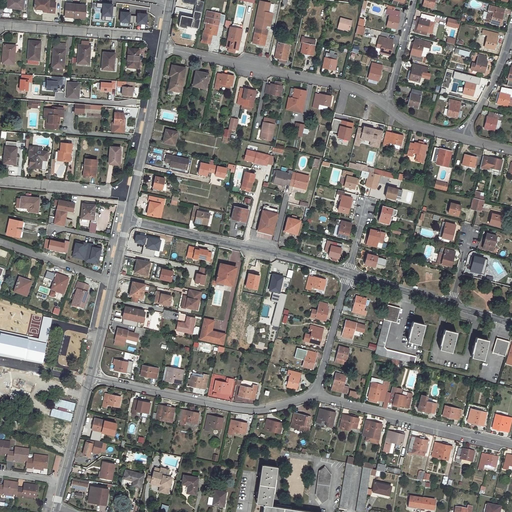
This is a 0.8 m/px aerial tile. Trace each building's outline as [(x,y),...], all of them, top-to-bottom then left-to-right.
[(8,0),(8,7),(23,9),(23,0),(8,0)] [(35,0),(34,9),(43,10),(48,10),(48,12),(55,13),(56,2),(49,2),(49,0),(47,0),(35,0)] [(185,6),(182,18),(192,20),(194,9),(197,9),(198,5),(199,6),(200,0),(190,0),(190,3),(186,3),(185,6)] [(86,5),(66,3),(65,17),(85,18),(86,5)] [(93,19),(101,19),(101,8),(96,8),(96,3),(93,3),(93,19)] [(113,5),(103,4),(102,17),(112,17),(113,5)] [(489,6),(488,11),(494,12),(491,23),(500,25),(504,9),(489,6)] [(387,8),(386,14),(390,15),(387,26),(396,29),(400,17),(399,17),(400,12),(387,8)] [(203,32),(201,42),(208,43),(209,37),(208,37),(209,34),(217,36),(219,26),(218,25),(220,14),(207,11),(205,23),(206,24),(205,33),(203,32)] [(131,13),(121,12),(120,22),(130,23),(131,13)] [(147,14),(137,14),(137,24),(146,25),(147,14)] [(420,18),(417,30),(426,32),(430,21),(434,22),(435,17),(422,14),(420,18)] [(417,30),(420,18),(418,17),(414,31),(426,34),(426,32),(417,30)] [(352,21),(341,18),(339,27),(345,29),(350,30),(352,21)] [(449,18),(447,25),(456,27),(458,20),(449,18)] [(358,25),(356,33),(363,35),(365,27),(358,25)] [(226,48),(229,48),(236,50),(238,50),(241,35),(241,31),(231,28),(226,48)] [(256,28),(253,43),(264,46),(267,31),(256,28)] [(483,30),(482,34),(487,35),(484,47),(494,49),(497,38),(498,34),(483,30)] [(380,36),(377,47),(381,48),(380,53),(389,56),(390,53),(392,46),(392,44),(393,40),(380,36)] [(303,43),(301,53),(313,56),(316,41),(304,38),(303,43)] [(413,43),(411,54),(409,59),(425,63),(430,42),(415,38),(414,43),(413,43)] [(40,55),(39,55),(40,42),(29,41),(27,64),(32,64),(32,60),(39,61),(40,55)] [(54,43),(52,67),(64,68),(64,62),(63,62),(65,44),(54,43)] [(278,43),(275,58),(287,60),(290,45),(278,43)] [(3,45),(2,63),(14,64),(14,58),(13,58),(14,45),(3,45)] [(90,59),(88,59),(89,46),(79,45),(77,63),(89,64),(90,59)] [(139,62),(138,62),(139,49),(129,48),(127,67),(139,68),(139,62)] [(103,52),(102,69),(112,70),(113,63),(114,63),(115,53),(103,52)] [(326,53),(323,68),(334,70),(337,55),(326,53)] [(472,63),(471,69),(484,73),(487,61),(487,57),(478,55),(476,64),(472,63)] [(372,63),(368,78),(378,81),(382,66),(372,63)] [(412,71),(411,76),(410,80),(419,82),(422,72),(426,73),(428,67),(414,64),(412,71)] [(172,65),(170,76),(173,77),(172,81),(171,81),(169,90),(181,92),(186,68),(172,65)] [(196,71),(193,86),(206,88),(208,74),(196,71)] [(218,73),(215,89),(219,90),(220,86),(220,83),(231,86),(232,86),(234,76),(222,73),(222,74),(218,73)] [(28,82),(32,82),(32,74),(20,74),(19,89),(28,90),(28,82)] [(51,79),(46,79),(46,90),(62,90),(62,76),(51,76),(51,79)] [(467,77),(463,93),(473,95),(476,84),(474,83),(475,79),(467,77)] [(100,81),(100,90),(112,90),(112,88),(116,88),(116,81),(100,81)] [(122,86),(122,95),(131,96),(132,91),(132,88),(134,88),(134,82),(126,81),(126,87),(122,86)] [(79,88),(79,83),(68,82),(67,97),(79,98),(79,88)] [(267,85),(265,93),(280,96),(282,86),(281,86),(274,85),(271,84),(271,86),(267,85)] [(511,89),(501,87),(497,103),(507,106),(507,104),(509,96),(511,97),(511,89)] [(240,88),(238,98),(237,104),(253,107),(256,91),(245,88),(244,89),(240,88)] [(302,113),(307,91),(295,89),(295,90),(291,89),(287,106),(297,108),(297,112),(302,113)] [(412,89),(408,105),(418,108),(422,91),(412,89)] [(315,94),(312,107),(318,108),(319,104),(329,106),(332,97),(320,94),(320,95),(315,94)] [(449,99),(448,104),(448,105),(450,105),(449,109),(445,108),(443,114),(447,115),(457,118),(461,102),(449,99)] [(84,104),(76,104),(75,112),(84,113),(84,108),(84,104)] [(59,119),(57,119),(57,116),(63,117),(64,110),(62,110),(53,109),(45,109),(44,118),(49,118),(48,128),(57,129),(58,124),(59,124),(59,119)] [(115,112),(114,124),(123,125),(124,113),(115,112)] [(487,116),(484,128),(494,131),(494,129),(497,119),(501,120),(501,121),(503,115),(489,112),(488,116),(487,116)] [(238,120),(231,118),(229,129),(236,131),(238,120)] [(337,120),(334,132),(340,133),(341,131),(351,133),(353,124),(337,120)] [(264,131),(262,139),(271,141),(274,125),(263,122),(261,130),(262,131),(264,131)] [(294,135),(302,137),(305,125),(296,123),(294,135)] [(361,126),(359,135),(376,139),(378,130),(361,126)] [(166,130),(163,142),(175,145),(178,133),(166,130)] [(387,132),(384,144),(388,146),(389,142),(400,145),(403,136),(387,132)] [(17,148),(16,148),(17,142),(6,141),(6,146),(5,147),(3,164),(13,164),(15,157),(16,157),(17,148)] [(411,143),(408,155),(412,156),(413,152),(417,153),(415,161),(423,162),(427,145),(423,144),(423,142),(419,142),(419,143),(415,142),(415,144),(411,143)] [(58,151),(57,160),(68,161),(69,156),(68,156),(68,152),(71,153),(72,144),(61,143),(60,151),(58,151)] [(110,147),(109,164),(118,164),(119,156),(120,156),(120,148),(110,147)] [(435,147),(431,161),(437,162),(438,158),(449,161),(452,151),(435,147)] [(30,158),(29,167),(41,168),(42,160),(47,161),(47,158),(49,159),(49,156),(50,156),(50,153),(48,153),(48,152),(43,151),(33,151),(32,150),(31,158),(30,158)] [(268,164),(270,156),(247,150),(245,159),(254,161),(254,163),(262,165),(263,163),(268,164)] [(167,155),(165,162),(170,163),(173,164),(172,167),(182,169),(182,168),(187,169),(189,160),(167,155)] [(465,155),(463,164),(474,167),(477,157),(465,155)] [(482,156),(480,167),(488,169),(489,167),(490,167),(500,169),(502,160),(491,157),(491,158),(482,156)] [(86,159),(85,165),(87,165),(86,176),(95,177),(97,160),(86,159)] [(198,174),(207,175),(208,173),(225,177),(227,167),(200,161),(198,174)] [(275,176),(274,181),(285,184),(290,185),(292,175),(277,171),(275,176)] [(342,178),(346,179),(347,176),(352,177),(353,173),(344,171),(342,178)] [(245,172),(241,190),(250,191),(252,182),(253,182),(255,174),(245,172)] [(292,175),(290,185),(295,186),(295,184),(306,187),(309,176),(293,172),(292,175)] [(369,172),(366,186),(371,187),(375,174),(373,173),(369,172)] [(375,174),(371,187),(377,189),(380,175),(375,174)] [(156,176),(153,188),(162,190),(166,191),(166,188),(166,184),(164,184),(165,178),(156,176)] [(346,179),(345,186),(354,189),(357,178),(352,177),(347,176),(346,179)] [(389,183),(386,197),(395,199),(399,186),(389,183)] [(344,196),(342,196),(342,195),(337,194),(336,198),(339,201),(341,201),(338,211),(348,213),(352,198),(344,196)] [(150,202),(147,214),(158,216),(160,204),(163,204),(165,199),(150,196),(148,201),(150,202)] [(21,200),(20,207),(28,208),(28,212),(38,212),(39,198),(21,197),(21,200)] [(471,208),(481,211),(484,200),(473,198),(471,208)] [(451,203),(449,213),(458,216),(461,205),(451,203)] [(82,204),(81,218),(92,220),(93,212),(94,213),(95,205),(82,204)] [(275,222),(270,221),(273,208),(264,206),(258,231),(272,234),(275,222)] [(383,206),(379,222),(389,224),(391,216),(392,216),(396,214),(397,210),(383,206)] [(234,207),(232,217),(238,218),(237,220),(246,222),(249,209),(234,207)] [(273,208),(270,221),(275,222),(278,210),(273,208)] [(193,212),(191,219),(196,220),(197,222),(200,223),(202,222),(208,223),(210,213),(198,211),(197,213),(193,212)] [(492,213),(489,223),(499,226),(502,216),(492,213)] [(288,218),(285,231),(297,234),(301,221),(288,218)] [(9,219),(6,234),(18,237),(19,229),(21,230),(23,222),(9,219)] [(338,235),(338,236),(347,238),(351,223),(338,220),(336,225),(337,225),(335,234),(338,235)] [(450,239),(442,237),(446,223),(443,222),(438,239),(449,242),(450,239)] [(446,223),(442,237),(450,239),(452,240),(456,225),(446,223)] [(381,248),(383,243),(385,233),(380,232),(381,229),(374,228),(373,230),(370,229),(369,234),(367,245),(381,248)] [(487,233),(483,248),(492,251),(496,236),(487,233)] [(54,238),(51,252),(60,253),(63,240),(54,238)] [(148,243),(146,250),(155,252),(157,240),(148,238),(148,243)] [(75,241),(72,258),(98,263),(102,246),(75,241)] [(332,241),(328,256),(333,257),(337,258),(338,258),(342,244),(332,241)] [(195,248),(190,247),(189,250),(188,250),(187,255),(193,257),(193,258),(197,259),(198,258),(206,260),(208,252),(208,251),(199,249),(199,250),(195,249),(195,248)] [(442,248),(441,248),(438,263),(451,266),(455,251),(453,251),(442,248)] [(475,253),(474,256),(484,258),(480,274),(483,275),(488,257),(475,253)] [(368,254),(365,264),(375,267),(378,257),(368,254)] [(472,265),(470,271),(480,274),(484,258),(474,256),(474,258),(472,265)] [(138,259),(135,272),(147,275),(150,262),(138,259)] [(220,266),(216,282),(232,285),(236,270),(220,266)] [(173,274),(174,270),(161,267),(159,278),(173,282),(174,274),(173,274)] [(203,284),(207,269),(200,267),(199,273),(197,273),(195,282),(203,284)] [(47,271),(45,278),(53,280),(55,273),(47,271)] [(249,275),(246,287),(257,289),(258,285),(256,284),(258,275),(252,274),(251,276),(249,275)] [(273,274),(269,290),(280,293),(283,277),(273,274)] [(309,276),(306,289),(311,290),(312,287),(323,290),(325,280),(314,277),(314,278),(309,276)] [(56,277),(52,290),(63,294),(67,282),(62,280),(62,279),(56,277)] [(19,279),(14,292),(26,296),(30,283),(19,279)] [(149,285),(133,282),(130,295),(133,296),(132,301),(137,302),(138,297),(142,298),(144,291),(147,292),(149,285)] [(88,294),(86,293),(88,287),(78,283),(75,290),(77,290),(71,305),(82,309),(88,294)] [(199,300),(201,291),(189,289),(188,296),(187,297),(183,297),(181,307),(185,308),(186,307),(195,309),(197,300),(199,300)] [(162,292),(157,291),(154,302),(169,305),(172,296),(165,294),(162,293),(162,292)] [(356,296),(353,308),(354,308),(353,312),(365,315),(366,311),(363,310),(366,299),(356,296)] [(311,316),(315,318),(325,320),(328,308),(327,308),(328,304),(320,302),(317,310),(312,309),(311,316)] [(416,361),(415,361),(416,356),(387,349),(384,346),(391,321),(396,323),(400,308),(387,305),(374,354),(396,359),(399,360),(416,364),(416,361)] [(124,318),(123,323),(143,328),(144,323),(142,322),(144,313),(143,310),(127,307),(126,311),(124,318)] [(163,311),(163,319),(178,319),(179,311),(163,311)] [(52,318),(43,316),(39,338),(0,329),(0,356),(43,364),(52,318)] [(178,322),(176,330),(192,334),(195,319),(187,317),(185,324),(178,322)] [(204,318),(200,339),(223,344),(225,334),(211,331),(213,320),(204,318)] [(343,332),(342,336),(352,339),(354,330),(363,333),(365,326),(346,320),(343,332)] [(412,321),(407,341),(419,344),(424,324),(412,321)] [(312,331),(309,342),(319,344),(323,329),(311,325),(310,330),(312,331)] [(116,340),(114,344),(124,346),(128,330),(118,328),(115,340),(116,340)] [(444,329),(439,349),(452,352),(456,332),(444,329)] [(476,337),(471,357),(483,360),(488,340),(476,337)] [(496,338),(492,353),(505,356),(509,342),(496,338)] [(336,358),(335,362),(345,364),(349,349),(339,346),(336,358)] [(306,355),(303,366),(313,369),(317,353),(304,350),(303,354),(306,355)] [(174,355),(172,365),(180,366),(181,356),(174,355)] [(116,360),(114,370),(131,373),(133,361),(128,360),(128,362),(116,360)] [(143,365),(141,375),(153,378),(153,377),(157,378),(159,369),(143,365)] [(167,370),(165,380),(177,383),(177,382),(181,383),(184,370),(180,370),(179,373),(167,370)] [(300,377),(299,377),(300,373),(288,370),(287,374),(290,375),(287,387),(296,389),(300,377)] [(347,387),(343,386),(346,376),(336,373),(331,389),(345,393),(347,387)] [(190,381),(190,386),(201,388),(202,387),(205,388),(208,376),(204,375),(203,378),(191,376),(190,381)] [(371,377),(370,382),(372,383),(388,386),(389,382),(371,377)] [(11,389),(30,394),(33,383),(14,378),(11,389)] [(216,381),(214,391),(226,393),(230,394),(233,379),(229,379),(228,380),(227,380),(226,383),(216,381)] [(371,398),(370,401),(375,402),(376,399),(379,400),(384,401),(388,386),(372,383),(368,397),(371,398)] [(240,386),(238,396),(250,399),(250,398),(255,399),(257,386),(253,385),(252,389),(240,386)] [(395,394),(393,404),(404,407),(405,406),(409,407),(412,394),(408,393),(407,397),(400,395),(401,389),(392,387),(390,392),(395,394)] [(350,390),(348,397),(355,399),(357,391),(350,390)] [(105,394),(103,406),(106,407),(107,404),(119,407),(121,397),(109,395),(105,394)] [(431,402),(426,401),(427,398),(427,396),(421,395),(418,410),(430,413),(430,412),(434,413),(437,400),(432,399),(431,402)] [(135,400),(132,414),(136,414),(137,410),(142,412),(141,417),(147,418),(151,403),(139,401),(135,400)] [(159,405),(156,420),(160,421),(161,416),(173,418),(175,408),(159,405)] [(445,406),(442,416),(454,419),(454,418),(458,419),(461,410),(445,406)] [(326,425),(326,426),(332,427),(336,412),(324,410),(320,409),(317,422),(321,423),(322,419),(326,421),(327,421),(326,425)] [(183,411),(181,421),(180,423),(185,424),(185,421),(197,424),(199,413),(187,411),(187,412),(183,411)] [(470,412),(467,422),(479,425),(479,424),(483,425),(486,413),(482,412),(481,415),(470,412)] [(309,424),(308,424),(310,417),(294,413),(291,425),(295,426),(296,424),(304,426),(303,430),(308,431),(309,424)] [(496,414),(493,428),(504,431),(504,430),(509,431),(511,419),(506,418),(506,421),(501,420),(502,416),(496,414)] [(41,434),(51,437),(55,417),(45,415),(41,434)] [(343,415),(340,428),(349,430),(350,426),(356,428),(359,419),(347,415),(347,416),(343,415)] [(208,416),(205,429),(209,430),(210,426),(221,429),(224,419),(212,416),(212,417),(208,416)] [(93,430),(92,434),(101,436),(105,420),(95,418),(92,429),(93,430)] [(231,420),(228,434),(233,435),(233,431),(245,434),(247,423),(235,421),(231,420)] [(266,420),(264,429),(280,433),(283,423),(271,420),(271,421),(266,420)] [(366,421),(363,434),(367,435),(367,437),(378,440),(380,435),(382,424),(377,423),(376,423),(370,421),(370,422),(366,421)] [(388,432),(384,446),(388,447),(388,444),(389,445),(390,442),(402,445),(403,438),(404,435),(396,433),(392,432),(392,433),(388,432)] [(412,437),(408,452),(412,453),(413,448),(425,450),(428,440),(412,437)] [(0,452),(5,454),(8,454),(8,451),(10,442),(0,440),(0,452)] [(87,440),(83,455),(89,456),(91,451),(98,453),(101,441),(95,440),(95,441),(87,440)] [(435,442),(432,456),(447,460),(448,456),(450,449),(451,446),(435,442)] [(13,458),(13,460),(24,461),(27,462),(27,459),(29,450),(15,448),(15,452),(8,451),(8,454),(7,460),(11,461),(11,458),(13,458)] [(413,448),(412,453),(424,456),(425,450),(413,448)] [(458,448),(455,462),(460,463),(461,459),(472,462),(474,452),(462,449),(462,450),(458,448)] [(482,454),(479,467),(483,468),(484,465),(495,467),(498,458),(486,455),(482,454)] [(27,462),(26,468),(30,469),(30,466),(33,466),(32,467),(43,469),(46,469),(48,457),(34,455),(34,460),(27,459),(27,462)] [(506,455),(503,467),(507,468),(508,465),(511,466),(511,456),(510,456),(506,455)] [(102,462),(102,467),(103,467),(102,478),(112,479),(115,464),(102,462)] [(346,463),(339,508),(346,510),(354,465),(352,464),(347,463),(346,463)] [(377,463),(376,470),(385,471),(386,464),(377,463)] [(264,506),(263,511),(313,511),(271,505),(277,467),(263,465),(257,503),(263,504),(263,505),(264,506)] [(328,494),(326,492),(329,489),(327,487),(329,484),(327,482),(330,480),(328,477),(331,475),(324,467),(319,471),(321,474),(318,476),(320,478),(317,481),(319,483),(317,486),(319,488),(316,490),(318,493),(316,495),(322,503),(328,498),(326,496),(328,494)] [(363,467),(356,511),(357,511),(363,511),(371,469),(363,467)] [(122,483),(133,486),(141,488),(144,474),(126,470),(122,483)] [(153,477),(151,481),(161,484),(161,483),(163,484),(161,491),(168,493),(172,477),(163,475),(164,474),(154,471),(153,477)] [(189,485),(188,493),(196,494),(198,478),(184,476),(183,484),(189,485)] [(73,479),(72,487),(87,490),(89,481),(84,481),(73,479)] [(3,492),(3,493),(13,494),(16,495),(17,488),(18,483),(5,481),(4,487),(1,486),(0,485),(0,493),(0,491),(3,492)] [(151,481),(151,484),(160,486),(159,491),(161,491),(163,484),(161,483),(161,484),(151,481)] [(375,482),(372,491),(389,495),(391,486),(375,482)] [(23,490),(21,489),(17,488),(16,495),(16,497),(20,497),(20,494),(22,494),(22,496),(33,497),(36,498),(37,486),(24,484),(23,490)] [(109,489),(91,486),(88,502),(103,504),(104,498),(107,499),(109,489)] [(215,490),(212,505),(224,506),(226,492),(215,490)] [(417,507),(416,508),(421,509),(422,498),(409,496),(408,505),(417,507)] [(422,498),(421,509),(425,509),(425,508),(433,509),(435,500),(422,498)]
